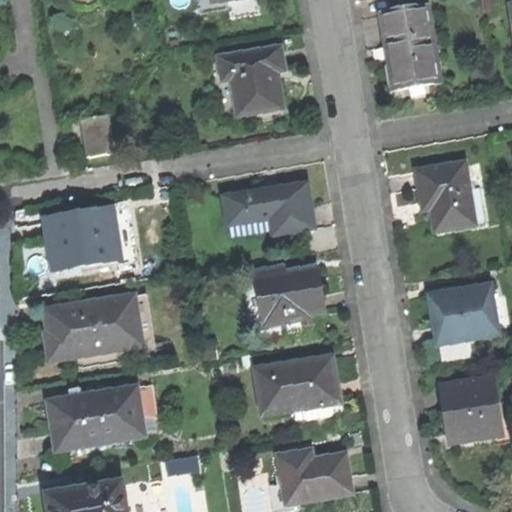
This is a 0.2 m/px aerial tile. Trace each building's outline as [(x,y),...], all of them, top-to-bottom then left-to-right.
[(426,10),(378,18),(386,70),(390,94),(438,86),(426,10)] [(278,50),(216,60),(220,83),(229,82),(235,119),(279,112),(275,86),(273,75),(281,73),(278,50)] [(83,161),(112,157),(106,117),(77,122),(83,161)] [(432,234),(472,228),(462,165),(414,173),(417,195),(420,214),(429,213),(432,234)] [(269,240),(312,234),(309,211),(305,188),(219,201),(224,231),(266,225),(269,240)] [(50,274),(116,263),(108,216),(79,221),(78,218),(41,224),(46,254),(50,274)] [(320,299),(316,272),(253,281),(260,333),(308,326),(307,320),(323,318),(320,299)] [(435,350),(497,340),(489,289),(427,299),(431,327),(435,350)] [(49,313),(111,303),(111,297),(48,307),(49,313)] [(132,300),(111,303),(49,313),(44,314),(47,336),(51,363),(140,349),(132,300)] [(333,387),(329,362),(250,374),(258,422),(337,410),(333,387)] [(447,449),(501,442),(492,381),(438,388),(443,418),(447,449)] [(149,388),(134,390),(140,423),(155,420),(149,388)] [(140,423),(134,390),(45,405),(50,431),(54,455),(143,440),(140,423)] [(312,464),(310,453),(276,458),(281,489),(286,489),(289,508),(351,498),(347,477),(344,458),(312,464)] [(45,511),(121,511),(117,486),(43,498),(45,511)]
